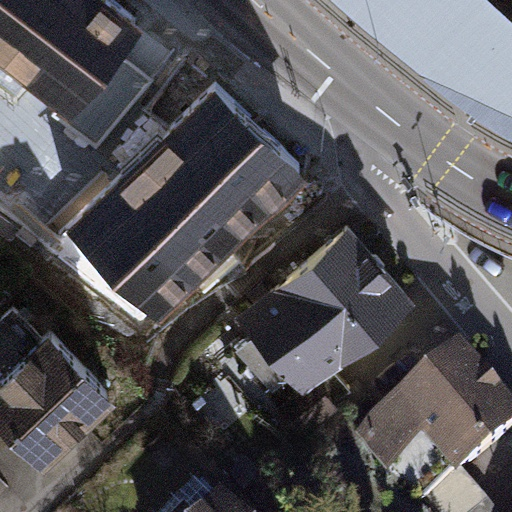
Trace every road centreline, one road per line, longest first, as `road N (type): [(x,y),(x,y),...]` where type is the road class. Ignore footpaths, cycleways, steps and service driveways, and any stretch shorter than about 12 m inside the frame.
road 1 (residential): [(385,128),(374,180),(511,362)]
road 2 (primary): [(239,0),(385,128)]
road 3 (primary): [(385,128),(511,206)]
road 4 (residential): [(48,511),(145,418)]
